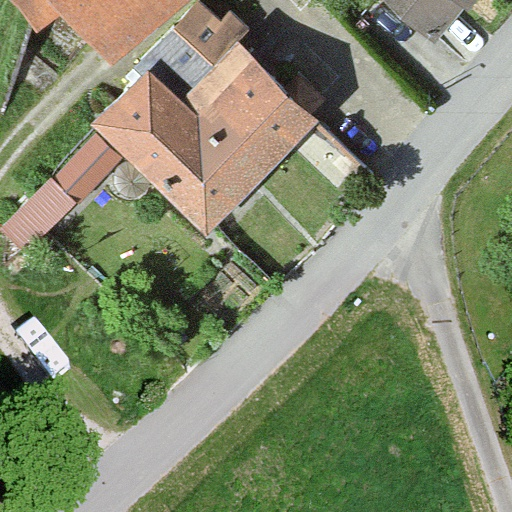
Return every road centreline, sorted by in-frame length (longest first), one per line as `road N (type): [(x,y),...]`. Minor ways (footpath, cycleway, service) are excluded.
road 1 (unclassified): [(511,64),(390,211),(84,511)]
road 2 (track): [(390,211),(438,307),(509,511)]
